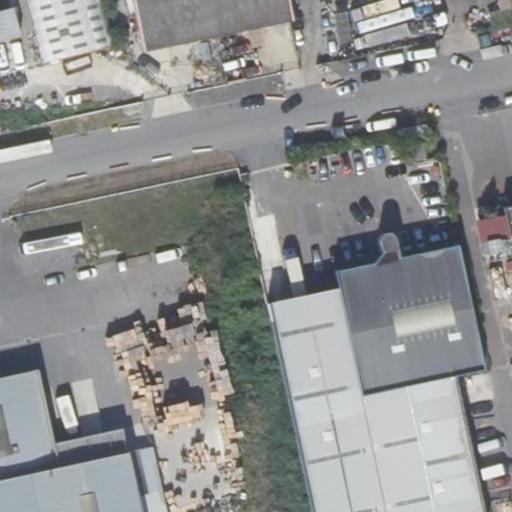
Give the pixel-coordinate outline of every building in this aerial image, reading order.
[(101,0),(26,0),(42,63),(112,46),(101,0)] [(131,0),(142,54),(288,22),(283,0),(131,0)] [(0,70),(25,66),(15,6),(0,8),(0,70)] [(511,213),(497,216),(511,284),(511,213)] [(331,292),(335,309),(263,325),(306,511),(479,511),(451,384),(480,378),(452,252),(395,266),(389,241),(386,239),(380,239),(373,243),(377,257),(372,272),(329,282),(331,292)] [(331,292),(260,308),(263,325),(335,309),(331,292)] [(130,511),(118,456),(53,471),(47,446),(30,373),(0,380),(0,511),(130,511)] [(118,456),(112,431),(47,446),(53,471),(118,456)]
